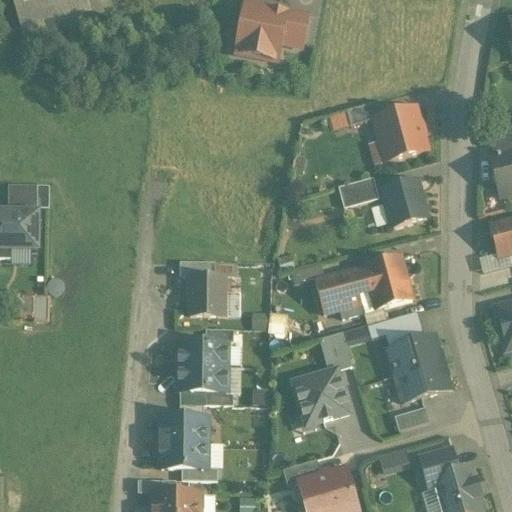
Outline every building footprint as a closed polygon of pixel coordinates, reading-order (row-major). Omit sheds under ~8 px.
[(85,0),(10,0),(24,45),(94,26),(85,0)] [(269,12),(245,7),(236,56),(262,61),(264,55),(278,57),(280,47),(301,51),(307,20),(286,15),(283,11),(273,9),(269,12)] [(85,38),(55,48),(61,67),(91,57),(85,38)] [(379,105),(345,114),(349,130),(374,123),(384,120),(379,105)] [(384,120),(374,123),(377,135),(382,137),(389,165),(425,155),(422,143),(425,139),(421,127),(417,124),(414,112),(384,120)] [(511,151),(489,158),(501,202),(511,199),(511,151)] [(372,182),(338,192),(343,213),(378,203),(372,182)] [(416,185),(382,194),(392,231),(426,222),(416,185)] [(38,192),(11,193),(11,211),(39,210),(38,192)] [(40,213),(0,213),(0,254),(40,255),(40,213)] [(511,224),(490,230),(498,261),(511,257),(511,224)] [(400,262),(364,271),(364,273),(315,286),(323,317),(361,307),(358,296),(370,293),(375,314),(411,304),(400,262)] [(240,269),(197,269),(197,311),(240,311),(240,269)] [(50,318),(51,299),(24,299),(24,318),(50,318)] [(511,307),(495,312),(506,354),(511,352),(511,307)] [(233,334),(205,334),(205,345),(233,346),(233,334)] [(341,338),(318,344),(328,378),(336,375),(336,376),(351,372),(341,338)] [(441,367),(433,340),(386,354),(394,381),(441,367)] [(226,348),(178,347),(178,371),(226,372),(226,348)] [(441,367),(394,381),(402,408),(449,394),(441,367)] [(226,372),(178,371),(177,395),(226,396),(226,372)] [(328,378),(293,388),(305,431),(348,418),(336,376),(336,375),(328,378)] [(232,398),(204,398),(204,409),(232,410),(232,398)] [(202,410),(179,409),(178,421),(202,421),(202,410)] [(424,412),(393,421),(398,436),(429,427),(424,412)] [(178,421),(161,421),(161,447),(206,448),(206,422),(202,421),(178,421)] [(206,448),(161,447),(160,473),(181,473),(205,473),(205,472),(206,448)] [(451,452),(419,461),(426,486),(433,483),(433,482),(457,474),(451,452)] [(409,454),(384,459),(386,475),(412,471),(409,454)] [(316,464),(282,474),(287,491),(298,488),(298,487),(321,480),(316,464)] [(457,474),(433,482),(433,483),(437,495),(433,496),(437,511),(480,511),(477,501),(479,500),(475,485),(472,486),(468,471),(457,474)] [(205,473),(181,473),(181,485),(217,486),(217,472),(205,472),(205,473)] [(321,480),(298,487),(298,488),(305,511),(356,511),(345,473),(321,480)] [(161,485),(137,485),(137,497),(153,497),(161,497),(161,485)] [(175,485),(161,485),(161,497),(175,497),(175,485)] [(161,497),(153,497),(152,511),(199,511),(202,510),(202,501),(199,497),(175,497),(161,497)]
